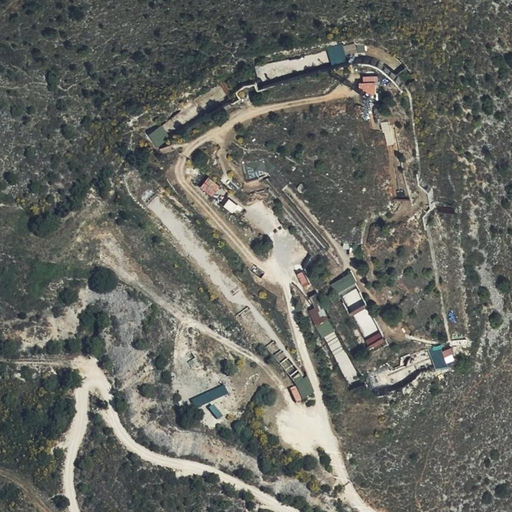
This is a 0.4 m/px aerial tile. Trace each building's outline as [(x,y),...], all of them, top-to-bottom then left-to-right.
[(344,41),(328,45),(333,64),(349,60),(344,41)] [(362,90),(379,90),(378,72),(362,73),(362,90)] [(169,138),(162,126),(147,135),(154,147),(169,138)] [(209,176),(202,186),(215,195),(222,184),(209,176)] [(339,293),(357,283),(350,272),(332,282),(339,293)] [(313,295),(316,305),(323,303),(320,293),(313,295)] [(324,336),(337,329),(323,304),(310,310),(324,336)] [(386,340),(383,331),(367,337),(370,346),(386,340)] [(449,364),(447,355),(455,353),(452,344),(431,350),(436,368),(449,364)] [(224,383),(191,401),(196,409),(229,392),(224,383)]
